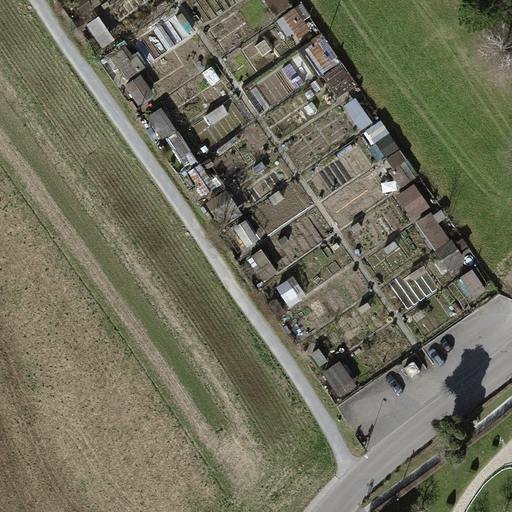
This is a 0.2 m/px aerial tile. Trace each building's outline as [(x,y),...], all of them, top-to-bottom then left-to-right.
[(142,72),(127,82),(140,102),(155,91),(142,72)] [(166,103),(151,112),(182,166),(197,158),(166,103)] [(377,130),(402,182),(415,175),(391,124),(377,130)] [(415,217),(433,204),(417,181),(399,195),(415,217)] [(453,267),(467,257),(433,209),(418,219),(453,267)] [(414,362),(404,368),(411,378),(421,372),(414,362)]
